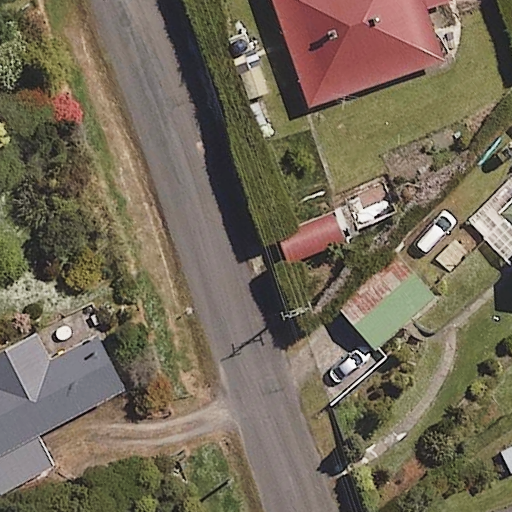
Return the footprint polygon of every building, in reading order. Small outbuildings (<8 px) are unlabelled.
[(439,0),(268,0),(302,104),(436,60),(419,7),(439,0)] [(511,169),(467,215),(511,259),(511,169)] [(381,226),(371,197),(272,234),(282,263),(381,226)] [(428,297),(391,254),(332,307),(369,349),(428,297)] [(119,387),(91,331),(72,341),(41,357),(29,334),(0,348),(0,489),(49,465),(32,432),(119,387)] [(511,438),(492,451),(507,476),(511,472),(511,438)]
